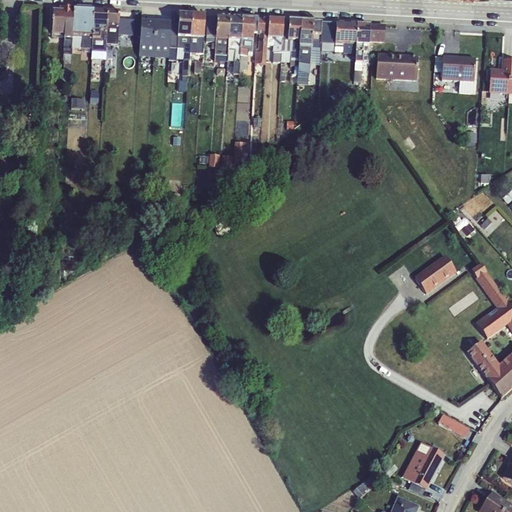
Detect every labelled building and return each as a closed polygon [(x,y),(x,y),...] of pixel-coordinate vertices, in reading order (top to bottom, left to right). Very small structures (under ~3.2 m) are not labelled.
[(72,37),(74,9),(60,9),(60,12),(53,12),(51,36),(64,36),(64,39),(72,40),(72,37)] [(92,38),(94,10),(74,9),(72,37),(92,38)] [(107,26),(108,11),(94,10),(92,38),(92,40),(100,41),(100,33),(107,33),(107,26)] [(119,12),(108,11),(107,26),(118,27),(119,27),(119,12)] [(134,12),(119,12),(119,27),(118,27),(117,36),(133,36),(134,12)] [(218,14),(217,18),(230,18),(242,19),(258,20),(268,21),(284,22),(289,22),(301,23),(314,23),(315,20),(218,14)] [(178,24),(177,38),(190,39),(192,16),(179,15),(178,24)] [(205,16),(192,16),(190,39),(191,39),(204,39),(205,16)] [(215,40),(217,18),(207,17),(206,43),(215,43),(215,40)] [(228,40),(230,18),(217,18),(215,40),(228,40)] [(241,41),(242,19),(230,18),(228,40),(241,41)] [(257,34),(258,20),(242,19),(241,41),(253,42),(254,42),(254,35),(257,35),(257,34)] [(267,35),(268,21),(258,20),(257,34),(260,34),(267,35)] [(283,40),(284,22),(268,21),(267,35),(267,39),(283,40)] [(154,58),(156,23),(141,22),(138,57),(154,58)] [(299,42),(301,23),(289,22),(287,42),(288,42),(299,42)] [(170,49),(172,24),(156,23),(154,58),(169,59),(170,49)] [(313,36),(314,23),(301,23),(299,42),(299,48),(311,49),(312,49),(313,36)] [(320,36),(321,24),(314,23),(313,36),(320,36)] [(177,38),(178,24),(172,24),(170,49),(177,49),(177,38)] [(335,44),(336,24),(321,24),(320,36),(320,46),(328,46),(328,45),(335,45),(335,44)] [(355,46),(357,25),(336,24),(335,44),(355,46)] [(370,26),(357,25),(355,46),(369,46),(369,42),(370,26)] [(117,36),(118,27),(107,26),(107,33),(100,33),(100,41),(92,40),(91,54),(91,60),(105,61),(106,46),(117,46),(117,36)] [(385,26),(370,26),(369,42),(384,43),(385,26)] [(267,39),(267,35),(260,34),(258,54),(256,53),(255,65),(266,66),(267,47),(267,39)] [(92,38),(72,37),(72,40),(72,49),(82,50),(82,54),(91,54),(92,40),(92,38)] [(177,38),(177,49),(176,61),(183,61),(182,77),(188,77),(189,62),(190,62),(190,55),(191,39),(190,39),(177,38)] [(72,49),(72,40),(64,39),(62,76),(62,86),(70,86),(72,49)] [(203,56),(204,39),(191,39),(190,55),(203,56)] [(283,40),(267,39),(267,47),(274,48),(273,63),(281,64),(282,53),(283,40)] [(227,63),(228,40),(215,40),(215,43),(214,62),(227,63)] [(240,59),(241,41),(228,40),(227,63),(234,63),(233,76),(239,76),(240,59)] [(253,42),(241,41),(240,59),(239,76),(239,79),(243,79),(244,71),(247,72),(248,58),(252,58),(253,42)] [(299,48),(299,42),(288,42),(287,51),(292,51),(291,68),(298,68),(299,48)] [(343,55),(355,55),(355,46),(335,44),(335,45),(334,52),(343,53),(343,55)] [(369,46),(355,46),(355,55),(354,83),(361,83),(362,65),(368,65),(369,46)] [(311,49),(299,48),(298,68),(297,85),(308,86),(308,85),(318,85),(319,72),(309,71),(311,49)] [(330,48),(321,48),(321,57),(330,57),(330,48)] [(377,55),(375,80),(416,82),(418,57),(377,55)] [(442,69),(441,81),(473,84),(475,60),(435,57),(434,68),(442,69)] [(491,70),(489,93),(509,95),(511,61),(502,60),(501,70),(491,70)] [(202,63),(195,63),(194,74),(201,74),(202,63)] [(82,85),(73,83),(71,90),(81,93),(82,89),(81,88),(82,85)] [(342,88),(332,94),(338,101),(347,95),(342,88)] [(98,91),(91,90),(90,104),(98,104),(98,103),(100,103),(100,95),(98,95),(98,91)] [(85,99),(72,99),(71,108),(84,109),(85,99)] [(477,134),(465,133),(464,143),(466,143),(465,147),(473,147),(473,144),(477,144),(477,134)] [(234,166),(238,167),(239,163),(244,162),(244,160),(247,160),(248,144),(235,144),(234,166)] [(210,155),(209,157),(209,165),(209,169),(219,170),(220,156),(210,155)] [(209,165),(209,157),(199,157),(198,164),(209,165)] [(233,158),(222,157),(221,169),(232,170),(233,158)] [(180,195),(168,195),(167,211),(179,212),(180,195)] [(156,211),(138,210),(137,223),(155,224),(156,211)] [(469,224),(459,233),(464,239),(474,230),(469,224)] [(414,278),(427,295),(458,273),(445,256),(414,278)] [(511,329),(511,308),(509,305),(510,304),(481,265),(471,272),(491,299),(489,300),(498,313),(488,320),(482,312),(472,319),(487,340),(509,325),(511,329)] [(511,388),(511,354),(499,366),(483,343),(467,354),(501,399),(511,388)] [(442,415),(437,424),(466,439),(471,430),(442,415)] [(411,484),(430,448),(421,443),(402,479),(411,484)] [(411,484),(427,492),(446,456),(430,448),(411,484)] [(511,456),(510,459),(511,460),(511,462),(502,478),(511,484),(511,456)] [(391,463),(381,473),(388,480),(398,470),(391,463)] [(363,483),(353,492),(359,499),(365,493),(368,489),(365,486),(366,485),(363,483)] [(479,511),(511,511),(511,505),(493,493),(479,511)] [(417,511),(419,507),(397,498),(391,511),(417,511)]
